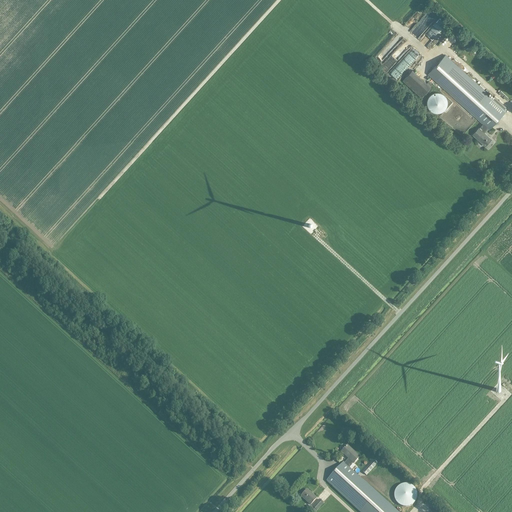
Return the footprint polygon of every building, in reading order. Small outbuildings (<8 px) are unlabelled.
[(425,15),(430,21),(436,16),(431,10),(425,15)] [(427,46),(430,49),(432,47),(433,47),(442,38),(439,35),(427,46)] [(401,62),(408,54),(407,53),(392,69),(399,75),(404,70),(401,67),(403,64),(401,62)] [(429,74),(483,124),(488,128),(489,130),(506,111),(505,109),(493,99),(446,56),(429,74)] [(431,87),(413,70),(403,81),(421,98),(431,87)] [(433,94),(432,95),(431,95),(430,96),(429,98),(428,99),(428,101),(427,102),(427,104),(428,106),(428,107),(429,109),(430,110),(432,111),(433,112),(434,113),(437,113),(439,113),(440,113),(442,112),(444,111),(445,109),(446,108),(447,106),(447,105),(447,102),(447,100),(446,98),(445,97),(444,95),(442,94),(440,93),(438,93),(436,93),(435,93),(433,94)] [(484,133),(488,128),(483,124),(479,129),(479,128),(473,135),(485,146),(491,140),(484,133)] [(349,459),(345,464),(349,468),(353,463),(354,464),(360,457),(347,446),(341,452),(349,459)] [(338,451),(329,455),(331,461),(341,457),(338,451)] [(360,511),(397,511),(349,468),(345,464),(344,463),(344,462),(327,481),(360,511)] [(364,475),(377,464),(375,462),(362,473),(364,475)] [(409,485),(408,484),(406,484),(404,484),(402,485),(401,485),(399,486),(398,487),(396,489),(395,490),(395,492),(394,494),(394,495),(394,497),(395,499),(395,501),(396,502),(398,504),(399,505),(401,506),(402,506),(404,507),(406,507),(408,507),(409,506),(411,506),(413,505),(414,504),(415,502),(416,501),(417,499),(417,497),(417,495),(417,494),(417,492),(416,490),(415,489),(414,487),(412,486),(411,485),(409,485)] [(310,505),(316,498),(307,490),(301,496),(310,505)] [(313,507),(316,510),(323,503),(319,499),(313,507)]
